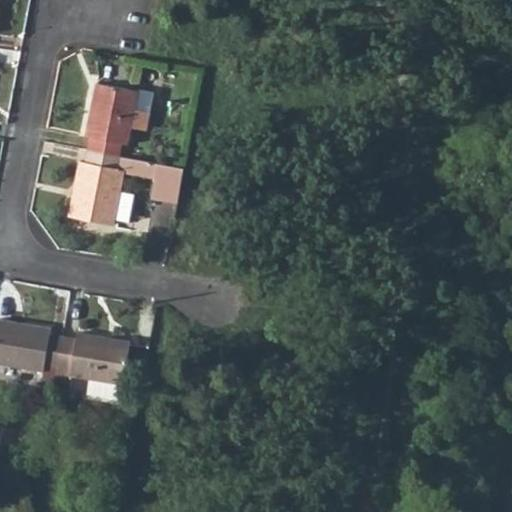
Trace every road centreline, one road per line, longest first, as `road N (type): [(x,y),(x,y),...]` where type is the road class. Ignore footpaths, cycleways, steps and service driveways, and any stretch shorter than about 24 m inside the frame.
road 1 (residential): [(1,255),(41,60),(94,1)]
road 2 (residential): [(1,255),(219,304)]
road 3 (track): [(368,0),(511,81)]
